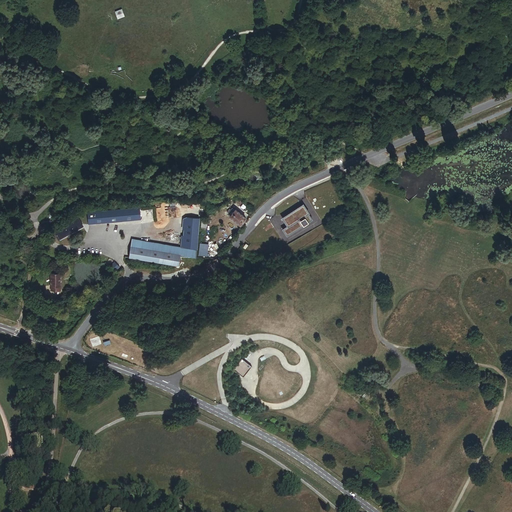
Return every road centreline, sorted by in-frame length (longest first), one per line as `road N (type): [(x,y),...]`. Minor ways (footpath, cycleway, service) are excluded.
road 1 (unclassified): [(70,351),(116,288),(208,273),(278,197),(511,94)]
road 2 (tertiary): [(70,351),(271,440),(373,511)]
